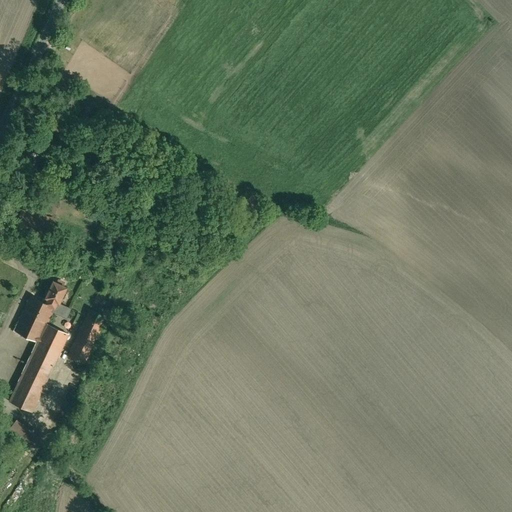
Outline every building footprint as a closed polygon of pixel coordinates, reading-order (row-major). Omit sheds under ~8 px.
[(35,131),(21,162),(37,169),(51,138),(35,131)] [(55,218),(21,210),(15,234),(49,242),(55,218)] [(46,259),(35,254),(30,263),(41,268),(46,259)] [(66,287),(53,281),(49,289),(47,290),(45,294),(46,297),(44,302),(31,295),(26,305),(50,316),(57,302),(59,303),(66,287)] [(68,333),(47,323),(53,311),(55,312),(55,311),(67,316),(70,308),(59,303),(57,302),(50,316),(43,332),(64,342),(68,333)] [(64,342),(43,332),(50,316),(26,305),(14,330),(38,341),(10,401),(31,411),(64,342)] [(90,310),(69,356),(84,363),(106,317),(90,310)] [(40,438),(16,420),(9,429),(33,448),(40,438)]
